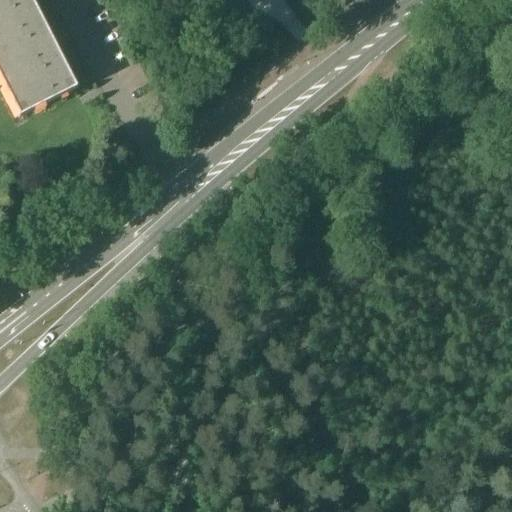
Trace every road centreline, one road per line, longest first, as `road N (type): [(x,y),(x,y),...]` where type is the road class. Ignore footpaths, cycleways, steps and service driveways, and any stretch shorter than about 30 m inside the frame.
road 1 (unknown): [(511,10),(503,49),(476,97),(339,205),(301,335),(322,429),(371,511)]
road 2 (secondary): [(424,0),(184,191)]
road 3 (secondary): [(0,384),(119,272),(184,191)]
road 4 (secondary): [(184,191),(0,332)]
